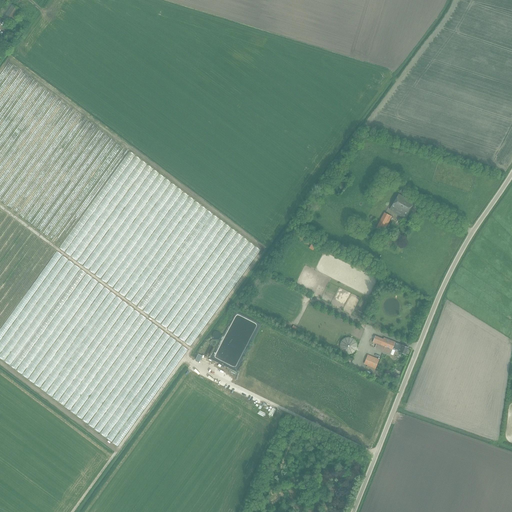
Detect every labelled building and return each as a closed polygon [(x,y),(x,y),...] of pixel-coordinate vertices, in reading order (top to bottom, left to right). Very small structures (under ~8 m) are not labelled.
[(0,16),(13,25),(22,11),(8,1),(0,12),(0,16)] [(17,173),(75,123),(33,129),(20,114),(21,112),(21,108),(0,97),(0,91),(5,87),(14,96),(31,81),(25,82),(28,75),(7,65),(0,79),(0,111),(7,106),(8,111),(6,111),(11,144),(7,143),(9,154),(10,153),(13,168),(7,169),(17,173)] [(81,125),(83,125),(84,121),(81,121),(82,118),(79,118),(79,120),(78,120),(79,113),(69,111),(69,112),(67,111),(65,121),(68,121),(68,122),(72,122),(73,118),(77,119),(76,124),(81,125)] [(405,219),(411,208),(414,203),(398,194),(390,209),(402,216),(401,217),(405,219)] [(383,228),(388,220),(390,217),(385,214),(378,225),(383,228)] [(125,280),(121,287),(119,286),(115,294),(120,296),(127,281),(125,280)] [(0,334),(9,312),(0,320),(0,318),(5,308),(0,306),(0,305),(2,304),(0,299),(0,334)] [(134,313),(117,301),(115,304),(120,308),(119,309),(127,316),(128,314),(131,316),(134,313)] [(405,355),(408,348),(384,338),(383,339),(375,336),(372,342),(376,343),(375,348),(390,354),(392,350),(405,355)] [(367,356),(364,363),(375,368),(378,360),(367,356)]
